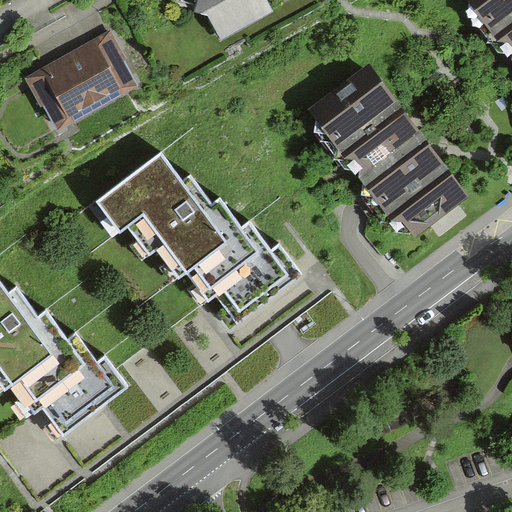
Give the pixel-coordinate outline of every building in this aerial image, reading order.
[(205,0),(226,35),(272,9),(266,0),(205,0)] [(511,0),(463,0),(511,63),(511,0)] [(111,32),(26,81),(58,136),(139,90),(124,65),(128,63),(111,32)] [(321,105),(379,59),(370,48),(312,94),(321,105)] [(366,72),(307,117),(411,249),(470,203),(366,72)] [(159,152),(97,201),(121,232),(128,226),(150,254),(156,250),(180,280),(186,276),(208,304),(216,298),(237,324),(302,273),(279,244),(271,250),(247,221),(241,226),(218,197),(213,201),(190,172),(181,179),(159,152)] [(0,282),(0,385),(6,393),(12,389),(34,417),(42,411),(63,437),(128,386),(105,357),(97,363),(73,333),(67,338),(44,309),(39,314),(16,285),(7,292),(0,282)]
